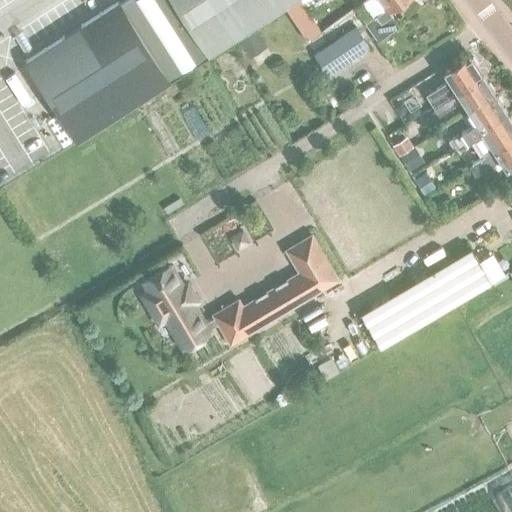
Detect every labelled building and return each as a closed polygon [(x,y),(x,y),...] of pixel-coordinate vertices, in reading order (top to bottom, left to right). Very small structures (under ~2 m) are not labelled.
[(26,59),(78,139),(293,0),(124,0),(122,2),(121,2),(117,0),(116,1),(101,11),(100,10),(99,11),(100,12),(82,23),(82,22),(81,23),(81,24),(64,35),(63,34),(62,35),(63,36),(45,47),(45,46),(44,47),(44,48),(27,59),(27,58),(26,59)] [(298,0),(287,8),(308,40),(320,32),(299,0),(298,0)] [(364,0),(363,1),(374,16),(366,22),(378,39),(400,24),(389,10),(402,0),(364,0)] [(329,74),(358,55),(370,46),(356,25),(315,52),(329,74)] [(239,40),(250,57),(267,46),(256,29),(239,40)] [(444,70),(449,79),(427,94),(433,104),(482,74),(469,54),(444,70)] [(463,100),(469,109),(495,94),(482,74),(433,104),(440,115),(463,100)] [(495,94),(469,109),(476,120),(462,129),(463,130),(454,136),(459,144),(507,113),(495,94)] [(402,101),(395,106),(400,112),(407,108),(402,101)] [(511,120),(507,113),(459,144),(459,145),(482,130),(489,141),(469,154),(473,161),(511,137),(511,120)] [(392,143),(398,152),(410,145),(405,135),(392,143)] [(511,137),(473,161),(473,162),(470,164),(476,174),(501,158),(507,168),(511,165),(511,137)] [(412,146),(399,154),(408,168),(421,160),(412,146)] [(469,165),(462,169),(467,176),(474,172),(469,165)] [(423,172),(415,178),(423,192),(432,186),(423,172)] [(215,316),(212,318),(205,322),(192,302),(197,299),(187,282),(182,284),(170,264),(144,279),(149,288),(142,293),(146,300),(159,321),(167,317),(184,346),(210,331),(208,328),(218,322),(230,342),(338,277),(312,233),(286,248),(300,271),(243,305),(239,298),(213,313),(215,316)] [(381,345),(491,280),(471,246),(361,311),(381,345)] [(508,511),(511,511),(511,482),(497,492),(508,511)]
